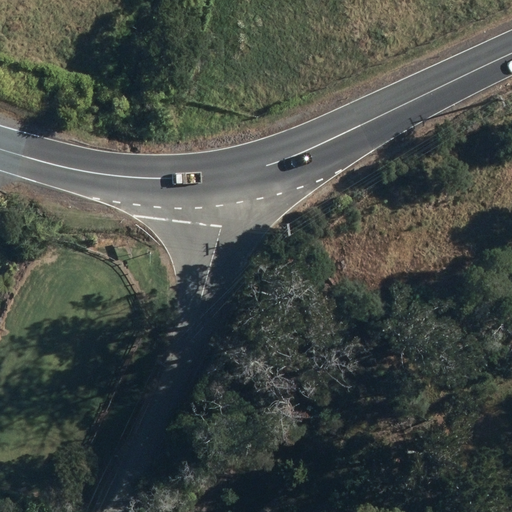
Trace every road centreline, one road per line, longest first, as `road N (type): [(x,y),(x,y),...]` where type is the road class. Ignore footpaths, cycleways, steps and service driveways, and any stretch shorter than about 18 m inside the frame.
road 1 (unclassified): [(110,511),(186,363),(221,226),(214,177)]
road 2 (tertiary): [(214,177),(288,159),(511,53)]
road 3 (tertiary): [(0,149),(92,173),(214,177)]
